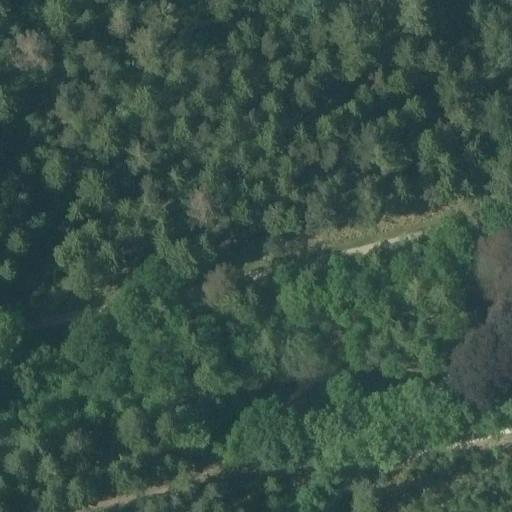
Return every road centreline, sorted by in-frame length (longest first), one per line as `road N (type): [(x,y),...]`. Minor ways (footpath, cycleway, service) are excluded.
road 1 (track): [(0,339),(511,222)]
road 2 (track): [(286,511),(296,462),(511,406)]
